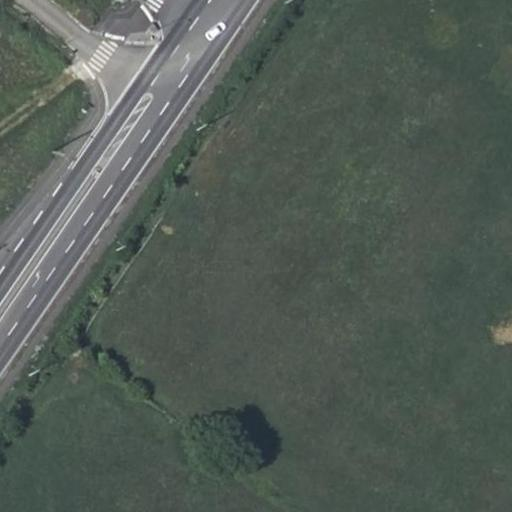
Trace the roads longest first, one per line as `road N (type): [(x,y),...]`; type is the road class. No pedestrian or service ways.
road 1 (secondary): [(0,360),(173,102)]
road 2 (secondary): [(144,81),(0,290)]
road 3 (unclassified): [(31,0),(144,81)]
